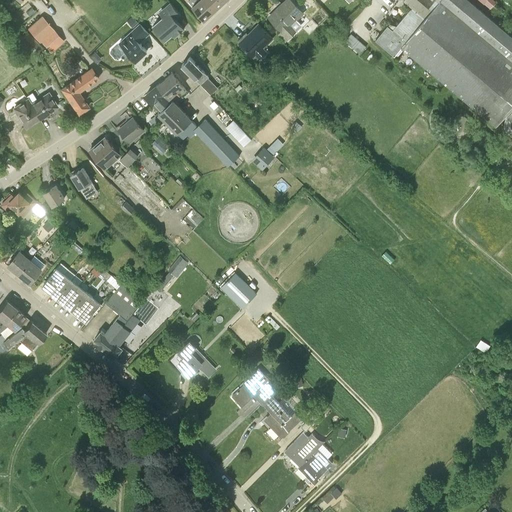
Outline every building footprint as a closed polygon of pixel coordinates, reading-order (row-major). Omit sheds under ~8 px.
[(189,0),(189,1),(192,5),(198,12),(205,19),(215,10),(205,0),(189,0)] [(224,2),(221,0),(205,0),(215,10),(224,2)] [(304,13),(295,6),(290,0),(286,0),(270,16),(282,30),(278,34),(286,41),(302,25),(297,20),(304,13)] [(404,0),(412,6),(397,24),(390,23),(389,24),(388,24),(376,39),(395,55),(402,46),(496,126),(511,106),(511,35),(469,0),(435,0),(429,7),(420,0),(404,0)] [(487,0),(485,4),(491,9),(496,2),(492,0),(487,0)] [(153,25),(159,32),(166,39),(173,33),(175,36),(184,28),(176,18),(181,14),(171,2),(163,9),(160,12),(163,16),(153,25)] [(133,15),(127,21),(133,27),(139,22),(133,15)] [(149,33),(145,28),(140,23),(127,35),(132,40),(124,48),(128,51),(136,60),(147,51),(139,42),(149,33)] [(246,33),(239,40),(241,41),(240,42),(247,49),(254,55),(255,54),(260,58),(267,50),(261,45),(266,40),(268,43),(274,37),(261,25),(256,29),(255,28),(247,35),(246,33)] [(40,39),(52,52),(65,41),(53,28),(40,39)] [(20,39),(31,50),(38,44),(27,32),(20,39)] [(300,49),(295,54),(302,60),(307,55),(300,49)] [(94,51),(89,55),(96,63),(101,58),(94,51)] [(209,77),(197,63),(190,56),(182,64),(196,78),(211,95),(218,88),(209,77)] [(91,68),(62,88),(79,113),(88,106),(78,91),(98,77),(91,68)] [(189,92),(179,80),(172,72),(159,83),(171,97),(178,91),(183,97),(189,92)] [(170,98),(171,97),(159,83),(147,93),(161,111),(160,111),(172,100),(170,98)] [(48,93),(31,103),(28,98),(15,108),(26,126),(57,106),(51,98),(48,93)] [(196,132),(194,129),(198,126),(192,119),(193,119),(174,98),(172,100),(160,111),(158,113),(177,133),(178,132),(184,139),(189,135),(191,137),(196,132)] [(145,131),(138,123),(132,115),(118,126),(131,143),(145,131)] [(206,118),(198,126),(194,129),(196,132),(228,166),(240,154),(206,118)] [(234,119),(225,127),(243,146),(252,138),(237,122),(234,119)] [(121,156),(112,144),(105,136),(90,149),(96,157),(106,168),(121,156)] [(152,143),(162,153),(170,146),(160,136),(152,143)] [(275,155),(274,155),(264,146),(252,159),(262,169),(275,155)] [(130,167),(138,159),(129,151),(121,159),(127,165),(130,167)] [(92,180),(89,176),(83,167),(72,174),(77,183),(86,198),(98,190),(92,180)] [(65,198),(62,193),(56,185),(44,192),(53,205),(65,198)] [(31,208),(37,202),(28,193),(24,197),(19,192),(15,197),(12,195),(3,204),(9,210),(13,206),(20,212),(27,205),(31,208)] [(121,206),(129,214),(135,209),(126,201),(121,206)] [(42,218),(47,212),(37,202),(31,208),(42,218)] [(203,218),(193,208),(184,218),(194,228),(203,218)] [(54,226),(49,220),(42,225),(48,232),(54,226)] [(72,220),(67,225),(72,231),(78,226),(72,220)] [(69,239),(65,235),(61,239),(66,243),(69,239)] [(73,246),(81,252),(84,249),(75,242),(73,246)] [(20,272),(32,258),(21,249),(16,255),(9,263),(20,272)] [(186,259),(181,255),(170,270),(174,274),(186,259)] [(37,273),(42,267),(32,258),(20,272),(31,281),(37,273)] [(98,263),(91,271),(98,277),(101,273),(104,269),(98,263)] [(51,289),(65,273),(58,267),(50,276),(44,283),(51,289)] [(104,269),(101,273),(107,279),(111,275),(104,269)] [(160,282),(165,286),(174,274),(170,270),(160,282)] [(244,308),(257,294),(235,272),(222,286),(244,308)] [(58,295),(72,279),(65,273),(51,289),(58,295)] [(111,275),(107,279),(118,289),(121,284),(111,275)] [(66,301),(79,284),(72,279),(58,295),(66,301)] [(73,307),(86,290),(79,284),(66,301),(73,307)] [(124,324),(141,302),(122,284),(121,284),(118,289),(106,302),(121,314),(117,319),(124,324)] [(80,313),(93,296),(86,290),(73,307),(80,313)] [(93,311),(100,302),(101,302),(93,296),(80,313),(87,319),(93,311)] [(147,324),(154,315),(160,308),(146,297),(141,302),(124,324),(103,349),(104,349),(103,349),(114,358),(115,356),(122,347),(119,344),(140,318),(147,324)] [(0,324),(5,321),(16,307),(7,299),(0,307),(0,306),(0,324)] [(0,331),(8,325),(14,330),(26,316),(16,307),(5,321),(0,324),(0,331)] [(197,312),(191,318),(195,322),(201,316),(197,312)] [(124,324),(117,319),(116,318),(105,332),(101,330),(95,337),(99,340),(96,343),(103,349),(124,324)] [(32,351),(46,333),(31,320),(23,329),(21,328),(8,337),(6,339),(0,344),(0,352),(0,353),(19,339),(32,351)] [(209,375),(216,368),(206,357),(202,362),(192,351),(197,347),(191,341),(185,346),(178,353),(183,358),(179,362),(190,373),(199,364),(209,375)] [(263,403),(272,394),(278,388),(258,367),(243,382),(245,383),(232,395),(240,403),(252,391),(263,403)] [(302,377),(293,378),(294,386),(303,385),(302,377)] [(282,437),(301,419),(295,412),(292,415),(272,394),(263,403),(274,415),(267,422),(282,437)] [(317,411),(302,426),(306,430),(315,420),(318,423),(323,417),(317,411)] [(337,435),(345,437),(347,429),(339,427),(337,435)] [(285,451),(300,466),(317,448),(326,440),(322,440),(321,439),(319,438),(317,437),(315,435),(313,433),(309,437),(304,432),(285,451)] [(300,466),(298,467),(315,484),(319,479),(318,478),(333,463),(317,448),(300,466)]
